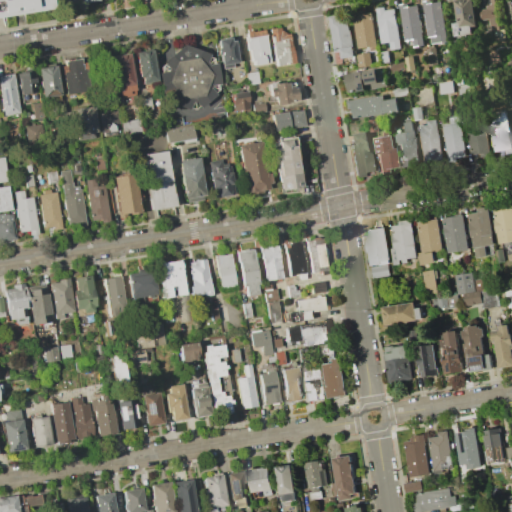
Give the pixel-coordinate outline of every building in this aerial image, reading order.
[(0,0),(50,0),(52,8),(0,16),(0,0)] [(423,2),(431,1),(436,0),(441,0),(447,41),(429,44),(428,36),(423,2)] [(473,0),(478,26),(471,27),(473,34),(456,37),(454,23),(456,22),(453,1),(459,0),(473,0)] [(485,27),(481,0),(502,0),(506,24),(485,27)] [(413,47),(412,39),(405,40),(399,4),(408,3),(409,6),(417,4),(424,45),(413,47)] [(394,8),(401,48),(391,49),(389,42),(380,43),(375,8),(384,7),(385,10),(394,8)] [(377,46),(358,49),(353,16),(371,13),(377,46)] [(342,58),(341,51),(334,51),(329,15),(336,14),(337,17),(348,16),(353,56),(342,58)] [(267,29),(278,27),(279,31),(287,30),(293,63),(274,66),(267,29)] [(243,33),(263,29),(269,62),(249,66),(243,33)] [(236,62),(231,63),(231,67),(221,68),(220,64),(219,65),(215,39),(228,37),(228,41),(232,40),(236,62)] [(198,108),(192,101),(189,101),(187,110),(168,102),(171,94),(168,92),(160,93),(156,73),(164,71),(166,69),(160,61),(182,44),(208,54),(204,62),(206,64),(215,63),(218,84),(210,85),(209,88),(214,94),(198,108)] [(435,46),(438,65),(428,66),(426,47),(435,46)] [(132,52),(150,49),(155,81),(138,84),(132,52)] [(369,52),(371,65),(357,67),(355,53),(369,52)] [(133,90),(115,93),(109,56),(127,53),(133,90)] [(413,55),(414,70),(406,71),(404,56),(413,55)] [(65,94),(60,61),(83,57),(89,90),(65,94)] [(58,94),(40,97),(35,68),(53,65),(58,94)] [(349,92),(346,74),(383,68),(386,87),(349,92)] [(15,72),(31,70),(34,92),(18,94),(15,72)] [(244,72),(255,71),(257,83),(246,85),(244,72)] [(0,115),(0,73),(11,72),(17,112),(0,115)] [(452,80),(453,92),(440,94),(438,82),(452,80)] [(273,105),(272,96),(267,97),(266,88),(271,88),(270,83),(285,82),(286,86),(294,85),(295,101),(284,102),(284,103),(273,105)] [(470,98),(458,99),(457,85),(469,84),(470,98)] [(248,111),(231,113),(229,93),(246,91),(248,111)] [(347,100),(383,94),(384,99),(396,97),(398,111),(353,118),(352,109),(348,109),(347,100)] [(150,109),(138,110),(137,99),(148,97),(150,109)] [(41,117),(32,118),(30,103),(38,102),(41,117)] [(250,103),(263,102),(263,112),(250,113),(250,103)] [(71,109),(92,106),(97,137),(76,140),(71,109)] [(422,119),(414,120),(412,108),(420,106),(422,119)] [(303,126),(271,131),(269,114),(300,109),(303,126)] [(117,134),(101,136),(97,113),(113,111),(117,134)] [(489,114),(507,112),(511,144),(511,151),(495,154),(489,114)] [(441,118),(459,116),(465,156),(447,158),(441,118)] [(464,119),(484,117),(490,155),(470,158),(464,119)] [(120,134),(118,122),(138,118),(140,131),(120,134)] [(418,122),(436,119),(442,157),(424,160),(418,122)] [(399,165),(394,133),(403,131),(402,122),(411,121),(418,162),(399,165)] [(23,126),(39,124),(41,139),(25,142),(23,126)] [(165,143),(162,129),(190,124),(193,138),(165,143)] [(373,171),(363,172),(364,176),(355,177),(349,143),(355,142),(354,133),(366,131),(373,171)] [(378,173),(372,138),(391,135),(396,167),(387,168),(387,172),(378,173)] [(299,186),(277,189),(271,149),(276,148),(275,139),(291,136),(299,186)] [(236,145),(262,140),(270,188),(244,192),(236,145)] [(173,206),(147,211),(137,155),(163,150),(173,206)] [(183,203),(176,161),(196,157),(203,200),(183,203)] [(206,161),(226,158),(232,195),(211,198),(206,161)] [(65,224),(57,171),(67,169),(69,186),(78,185),(83,226),(75,227),(74,222),(65,224)] [(55,183),(47,184),(45,172),(54,171),(55,183)] [(138,213),(116,216),(111,177),(132,174),(138,213)] [(31,185),(24,186),(23,176),(29,175),(31,185)] [(82,180),(94,179),(95,186),(102,184),(108,222),(99,223),(98,219),(88,220),(82,180)] [(0,211),(0,185),(6,185),(9,210),(0,211)] [(11,192),(20,190),(22,198),(30,197),(36,233),(27,234),(27,231),(17,232),(11,192)] [(60,229),(52,230),(51,227),(41,228),(36,194),(53,191),(60,229)] [(492,209),(511,206),(511,240),(497,243),(492,209)] [(468,213),(488,210),(493,244),(483,245),(485,256),(475,257),(468,213)] [(0,214),(10,213),(14,239),(0,240),(0,214)] [(441,218),(462,214),(468,249),(447,253),(441,218)] [(422,256),(416,221),(436,218),(442,252),(422,256)] [(397,262),(391,222),(411,219),(417,258),(397,262)] [(391,275),(372,278),(364,230),(384,227),(391,275)] [(325,270),(310,272),(304,240),(320,237),(325,270)] [(304,274),(288,276),(283,243),(299,240),(304,274)] [(258,246),(275,244),(281,278),(264,281),(258,246)] [(236,251),(252,248),(259,294),(243,296),(236,251)] [(234,284),(218,287),(213,255),(229,253),(234,284)] [(210,294),(191,297),(185,261),(204,258),(210,294)] [(183,294),(161,297),(155,263),(178,260),(183,294)] [(422,271),(425,291),(437,289),(434,269),(422,271)] [(130,296),(127,275),(152,272),(155,293),(130,296)] [(457,300),(454,275),(472,273),(474,289),(496,286),(499,304),(469,308),(468,299),(457,300)] [(88,274),(93,311),(74,314),(68,277),(88,274)] [(107,316),(102,279),(118,276),(122,306),(115,307),(116,315),(107,316)] [(67,278),(73,315),(53,318),(47,281),(67,278)] [(43,283),(49,322),(31,325),(25,286),(43,283)] [(288,287),(288,285),(292,284),(293,291),(296,290),(297,296),(287,298),(286,287),(288,287)] [(2,289),(23,285),(29,321),(8,324),(2,289)] [(262,287),(273,286),(279,322),(269,324),(262,287)] [(459,304),(456,293),(432,299),(434,310),(459,304)] [(325,315),(285,321),(284,312),(296,311),(295,301),(322,298),(325,315)] [(420,300),(423,318),(386,325),(383,307),(420,300)] [(283,327),(326,320),(330,340),(286,347),(283,327)] [(141,335),(139,326),(159,323),(162,344),(134,348),(132,336),(141,335)] [(484,323),(490,368),(468,371),(462,326),(484,323)] [(492,327),(510,324),(511,337),(511,365),(498,368),(492,327)] [(266,330),(270,354),(261,355),(260,346),(250,347),(248,332),(266,330)] [(465,371),(445,374),(439,332),(459,330),(465,371)] [(197,360),(179,363),(176,344),(194,342),(197,360)] [(413,379),(389,382),(384,346),(408,343),(413,379)] [(94,356),(92,345),(100,344),(101,355),(100,355),(102,364),(91,366),(92,369),(84,371),(82,358),(94,356)] [(202,347),(221,344),(232,411),(212,414),(202,347)] [(417,346),(436,344),(440,374),(421,377),(417,346)] [(69,357),(68,345),(58,345),(59,357),(69,357)] [(54,346),(57,360),(44,362),(42,348),(54,346)] [(236,348),(238,361),(230,362),(228,349),(236,348)] [(141,349),(143,360),(128,363),(126,351),(141,349)] [(328,398),(323,362),(342,359),(347,395),(328,398)] [(240,409),(234,377),(242,376),(240,365),(248,363),(255,406),(240,409)] [(308,401),(304,368),(321,366),(325,399),(308,401)] [(302,399),(285,401),(280,369),(297,367),(302,399)] [(278,403),(262,406),(257,372),(273,370),(278,403)] [(192,417),(186,382),(203,379),(209,414),(192,417)] [(185,418),(167,421),(161,386),(180,383),(185,418)] [(144,426),(139,394),(156,391),(161,423),(144,426)] [(74,439),(67,399),(84,396),(91,436),(74,439)] [(89,400),(108,397),(114,433),(95,436),(89,400)] [(115,401),(133,399),(137,426),(120,429),(115,401)] [(54,443),(47,404),(65,401),(71,440),(54,443)] [(24,449),(4,452),(0,426),(0,412),(18,410),(24,449)] [(31,448),(27,418),(46,415),(50,445),(31,448)] [(489,463),(482,430),(500,426),(506,460),(489,463)] [(461,466),(455,432),(476,428),(481,462),(461,466)] [(434,473),(428,434),(447,431),(454,470),(434,473)] [(409,477),(403,436),(423,434),(429,474),(409,477)] [(358,498),(338,500),(333,456),(353,454),(358,498)] [(320,494),(309,496),(304,462),(324,459),(328,485),(319,487),(320,494)] [(291,464),(296,499),(280,502),(275,466),(291,464)] [(273,493),(253,496),(249,469),(269,466),(273,493)] [(224,473),(242,471),(247,507),(230,510),(224,473)] [(224,511),(203,511),(200,477),(219,474),(224,511)] [(174,511),(170,481),(189,478),(194,511),(174,511)] [(171,511),(151,511),(147,484),(168,481),(171,511)] [(417,511),(413,493),(451,486),(455,506),(417,511)] [(143,511),(123,511),(119,491),(138,487),(143,511)] [(93,511),(91,495),(110,492),(112,511),(93,511)] [(0,511),(0,496),(14,495),(16,511),(0,511)] [(40,505),(39,496),(17,498),(17,506),(40,505)] [(87,511),(64,511),(63,499),(85,496),(87,511)] [(57,511),(56,503),(46,505),(47,511),(57,511)]
